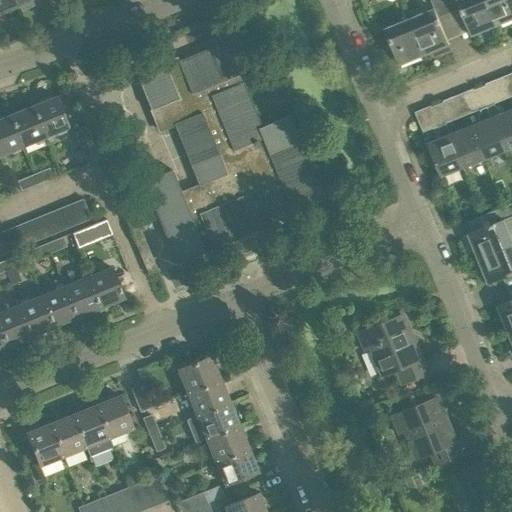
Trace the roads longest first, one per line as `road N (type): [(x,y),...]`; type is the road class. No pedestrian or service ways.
road 1 (residential): [(0,399),(236,297)]
road 2 (residential): [(325,511),(236,297)]
road 3 (residential): [(505,414),(421,220)]
road 4 (residential): [(236,297),(421,220)]
road 5 (residential): [(0,69),(169,0)]
road 6 (residential): [(385,113),(511,60)]
road 7 (residential): [(385,113),(334,0)]
